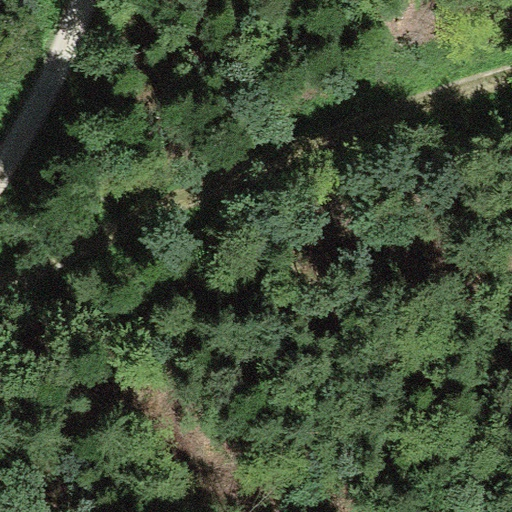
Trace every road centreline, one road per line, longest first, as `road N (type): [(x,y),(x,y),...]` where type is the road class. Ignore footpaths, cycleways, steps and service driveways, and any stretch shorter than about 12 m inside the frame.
road 1 (track): [(0,291),(124,225),(423,103),(511,79)]
road 2 (track): [(74,0),(65,46),(0,162)]
